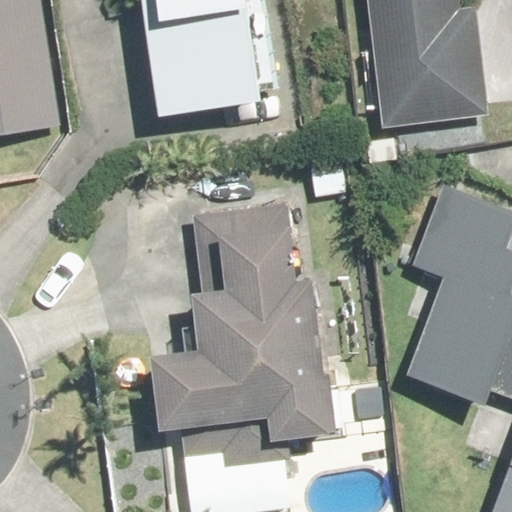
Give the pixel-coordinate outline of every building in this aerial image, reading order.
[(0,0),(0,138),(64,128),(43,0),(0,0)] [(153,0),(156,22),(170,116),(268,103),(252,0),(153,0)] [(372,0),(385,121),(489,109),(478,10),(465,12),(463,0),(372,0)] [(416,378),(495,406),(500,391),(511,395),(511,479),(499,511),(511,511),(511,209),(443,189),(420,263),(444,288),(416,378)] [(341,432),(298,203),(199,222),(208,269),(229,265),(234,293),(198,299),(207,351),(158,360),(172,435),(275,416),(281,443),(341,432)]
